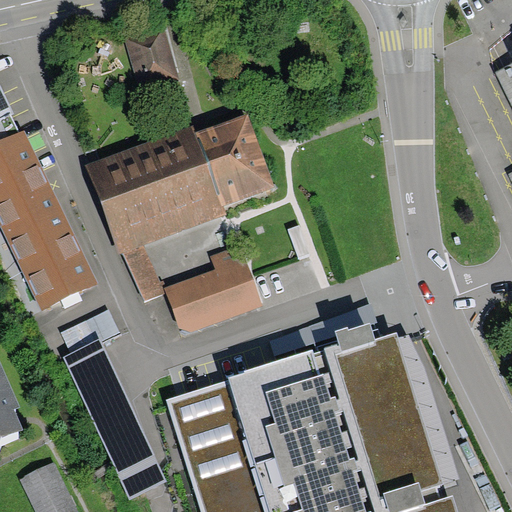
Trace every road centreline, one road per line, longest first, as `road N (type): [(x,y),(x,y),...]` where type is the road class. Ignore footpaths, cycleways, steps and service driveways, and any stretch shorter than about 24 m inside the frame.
road 1 (residential): [(22,2),(122,279),(163,366),(312,307),(433,279)]
road 2 (residential): [(407,0),(408,103),(433,279)]
road 3 (unknown): [(511,27),(473,74),(467,96),(511,228)]
road 4 (residential): [(433,279),(511,453)]
